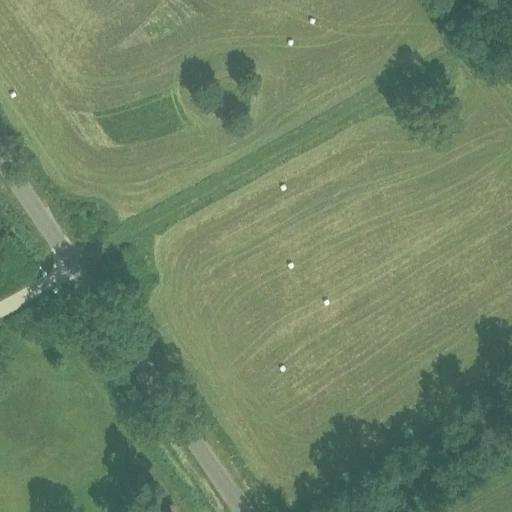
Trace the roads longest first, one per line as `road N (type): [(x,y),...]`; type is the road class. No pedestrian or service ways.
road 1 (track): [(72,270),(470,75),(511,116)]
road 2 (unclassified): [(244,511),(72,270)]
road 3 (unclassified): [(72,270),(0,164)]
